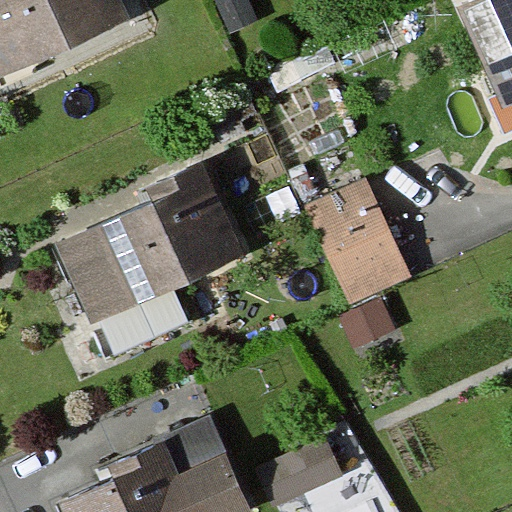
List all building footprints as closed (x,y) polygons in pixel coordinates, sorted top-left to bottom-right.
[(125,0),(0,0),(0,48),(13,78),(136,24),(125,0)] [(511,0),(464,0),(464,1),(509,102),(511,100),(511,0)] [(243,251),(202,160),(146,185),(152,198),(55,241),(91,320),(243,251)] [(352,302),(414,275),(372,181),(310,209),(352,302)] [(324,435),(295,449),(312,483),(340,469),(324,435)] [(164,443),(108,467),(114,481),(60,504),(63,511),(247,511),(250,511),(225,454),(177,474),(164,443)]
